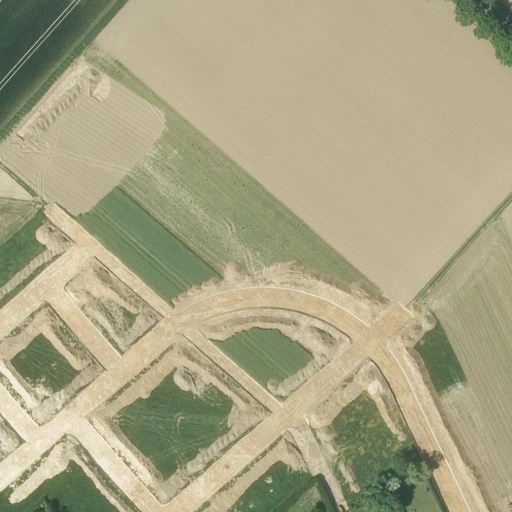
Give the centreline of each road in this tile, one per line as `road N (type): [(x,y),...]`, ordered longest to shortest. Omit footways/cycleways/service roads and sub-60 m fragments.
road 1 (track): [(336,511),(296,429),(511,198)]
road 2 (track): [(296,429),(0,166)]
road 3 (track): [(0,141),(132,0)]
